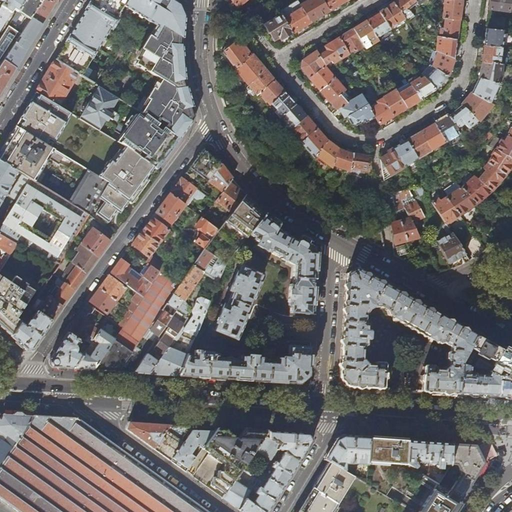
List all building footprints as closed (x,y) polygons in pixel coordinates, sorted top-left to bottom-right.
[(0,0),(4,2),(0,7),(0,39),(4,32),(0,30),(12,12),(16,15),(17,12),(25,0),(0,0)] [(25,0),(17,12),(30,21),(32,19),(43,0),(25,0)] [(43,0),(32,19),(41,25),(54,4),(56,0),(43,0)] [(91,0),(82,16),(62,49),(55,60),(77,73),(81,76),(91,59),(92,60),(110,30),(112,31),(119,20),(116,18),(123,6),(156,26),(135,60),(138,62),(136,65),(162,81),(156,90),(153,89),(147,99),(150,101),(143,113),(179,139),(184,132),(196,116),(194,109),(191,101),(189,91),(187,84),(185,70),(184,63),(184,57),(183,43),(184,30),(185,16),(180,5),(177,4),(178,3),(173,0),(91,0)] [(279,11),(282,15),(293,33),(302,28),(311,22),(300,5),(297,0),(279,11)] [(309,0),(300,5),(311,22),(320,17),(329,11),(322,0),(309,0)] [(322,0),(329,11),(338,6),(347,0),(322,0)] [(402,15),(416,3),(413,0),(398,0),(394,4),(402,15)] [(460,11),(460,0),(443,0),(442,18),(444,18),(459,20),(460,11)] [(511,0),(493,0),(493,10),(511,12),(511,10),(511,0)] [(386,9),(380,13),(388,27),(404,18),(402,15),(394,4),(386,9)] [(372,18),(366,21),(376,38),(390,29),(388,27),(380,13),(372,18)] [(287,37),(293,33),(282,15),(266,25),(266,26),(266,29),(269,34),(271,34),(274,40),(276,39),(278,40),(279,40),(282,40),(287,37)] [(457,31),(459,20),(444,18),(443,29),(440,29),(438,37),(456,40),(457,31)] [(41,25),(32,19),(30,21),(21,35),(25,37),(23,41),(21,40),(19,42),(20,42),(20,43),(21,43),(18,47),(14,45),(4,61),(15,68),(27,49),(41,25)] [(361,25),(354,29),(363,45),(365,49),(378,41),(376,38),(366,21),(361,25)] [(8,27),(4,32),(0,39),(0,66),(4,61),(14,45),(21,35),(8,27)] [(483,46),(494,47),(501,47),(503,30),(485,28),(485,32),(483,46)] [(344,35),(339,38),(349,54),(363,45),(354,29),(344,35)] [(455,48),(456,40),(438,37),(437,52),(438,52),(454,59),(455,48)] [(326,46),(317,52),(321,57),(326,66),(331,62),(333,64),(349,54),(339,38),(326,46)] [(235,69),(251,55),(244,47),(239,40),(222,53),(235,69)] [(494,54),(494,47),(483,46),(482,50),(480,61),(497,63),(498,54),(494,54)] [(315,61),(321,57),(317,52),(310,56),(304,61),(303,67),(311,79),(321,70),(315,61)] [(450,68),(454,59),(438,52),(432,67),(434,68),(447,77),(450,68)] [(257,62),(251,55),(235,69),(248,83),(265,69),(258,61),(257,62)] [(58,106),(77,73),(55,60),(44,78),(36,92),(58,106)] [(0,93),(5,85),(15,68),(4,61),(0,66),(0,93)] [(501,63),(497,63),(480,61),(479,66),(476,78),(496,82),(497,82),(501,63)] [(325,67),(321,70),(311,79),(316,84),(321,90),(334,79),(325,67)] [(440,85),(447,77),(434,68),(424,77),(435,90),(440,85)] [(270,75),(265,69),(248,83),(258,95),(260,92),(274,80),(270,75)] [(409,83),(412,87),(420,99),(427,94),(435,90),(424,77),(423,77),(420,79),(419,77),(409,83)] [(487,101),(496,82),(476,78),(474,83),(471,93),(487,101)] [(334,79),(321,90),(325,96),(331,102),(344,91),(346,89),(344,86),(342,88),(334,79)] [(279,86),(274,80),(260,92),(270,105),(272,104),(285,92),(279,86)] [(113,112),(120,100),(98,86),(79,119),(101,132),(109,118),(114,122),(119,115),(113,112)] [(412,87),(398,94),(406,107),(413,103),(420,99),(412,87)] [(382,98),(383,99),(393,116),(400,111),(406,107),(398,94),(396,90),(382,98)] [(344,91),(331,102),(337,110),(339,108),(344,117),(347,116),(367,104),(361,95),(352,100),(344,91)] [(70,113),(58,106),(36,92),(26,107),(19,118),(15,126),(45,145),(48,141),(53,143),(70,113)] [(291,99),(285,92),(272,104),(282,116),(295,104),(291,99)] [(491,103),(487,101),(471,93),(466,98),(460,105),(470,113),(478,121),(491,103)] [(378,105),(370,109),(375,117),(379,124),(386,120),(393,116),(383,99),(377,102),(378,105)] [(301,111),(295,104),(282,116),(292,128),(293,127),(306,116),(301,111)] [(370,109),(367,104),(347,116),(351,123),(356,125),(364,120),(365,123),(375,117),(370,109)] [(462,119),(470,113),(460,105),(455,110),(448,116),(457,130),(465,122),(462,119)] [(237,109),(240,116),(245,113),(242,106),(237,109)] [(167,157),(179,139),(143,113),(142,113),(140,117),(139,116),(119,143),(125,147),(157,170),(167,157)] [(311,122),(306,116),(293,127),(304,138),(316,128),(311,122)] [(441,120),(434,124),(445,141),(459,133),(457,130),(448,116),(441,120)] [(427,128),(420,133),(431,150),(445,141),(434,124),(427,128)] [(45,145),(15,126),(5,142),(0,150),(0,161),(17,172),(22,175),(32,181),(51,149),(45,145)] [(319,132),(316,128),(304,138),(300,142),(313,158),(315,155),(326,140),(319,132)] [(413,137),(406,141),(417,159),(431,151),(431,150),(420,133),(413,137)] [(511,137),(508,135),(504,142),(502,140),(496,148),(511,157),(511,137)] [(332,144),(326,140),(315,155),(332,167),(333,165),(339,149),(332,144)] [(398,145),(392,149),(404,168),(406,171),(420,163),(417,159),(406,141),(398,145)] [(136,198),(157,170),(125,147),(113,163),(110,161),(97,178),(107,184),(98,199),(103,202),(95,214),(108,224),(117,213),(119,214),(128,203),(131,205),(136,198)] [(193,162),(185,172),(203,187),(208,181),(221,164),(211,149),(204,148),(193,162)] [(505,174),(511,163),(511,157),(496,148),(491,155),(492,156),(488,162),(490,164),(505,174)] [(347,152),(339,149),(333,165),(350,171),(353,154),(347,152)] [(388,154),(380,159),(389,177),(393,185),(403,179),(398,171),(404,168),(392,149),(389,150),(386,152),(388,154)] [(361,156),(353,154),(350,171),(363,174),(364,171),(367,171),(369,158),(361,156)] [(389,177),(380,159),(383,180),(389,177)] [(9,186),(17,172),(0,161),(0,234),(16,245),(18,242),(58,264),(63,255),(64,254),(84,221),(88,216),(70,204),(32,181),(22,175),(0,210),(0,204),(1,203),(0,202),(0,196),(3,198),(9,189),(9,186)] [(208,181),(221,191),(231,179),(225,171),(221,164),(208,181)] [(490,191),(505,174),(490,164),(485,171),(487,172),(479,182),(490,191)] [(89,172),(70,204),(88,216),(98,199),(107,184),(97,178),(89,172)] [(183,175),(182,177),(196,188),(200,191),(203,187),(185,172),(183,175)] [(48,182),(57,187),(61,181),(52,176),(48,182)] [(196,188),(182,177),(176,185),(169,194),(183,204),(196,188)] [(475,178),(463,189),(476,203),(490,191),(479,182),(475,178)] [(231,179),(221,191),(214,200),(231,213),(245,194),(239,187),(231,179)] [(462,188),(446,198),(459,215),(476,203),(463,189),(462,188)] [(391,193),(394,204),(396,211),(405,208),(409,218),(411,221),(421,217),(423,219),(425,218),(415,199),(403,205),(402,202),(413,196),(409,189),(391,193)] [(386,205),(394,204),(391,193),(385,194),(386,205)] [(183,204),(169,194),(163,202),(155,212),(170,223),(172,220),(173,220),(176,217),(176,215),(184,204),(183,204)] [(257,205),(245,194),(231,213),(218,229),(216,232),(238,248),(249,234),(266,213),(257,205)] [(445,223),(459,215),(446,198),(441,201),(439,199),(432,203),(445,223)] [(194,210),(201,215),(205,211),(197,205),(194,210)] [(170,223),(155,212),(150,220),(142,231),(159,244),(169,230),(166,228),(170,223)] [(205,212),(201,217),(215,227),(218,223),(205,212)] [(266,213),(249,234),(254,237),(253,239),(257,242),(256,245),(269,252),(267,256),(279,262),(281,259),(293,265),(292,284),(290,284),(288,306),(291,306),(290,312),(313,314),(315,277),(318,245),(301,236),(298,240),(286,233),(277,228),(279,224),(266,213)] [(97,222),(88,216),(84,221),(93,228),(97,222)] [(215,227),(201,217),(195,227),(207,236),(209,233),(213,236),(216,232),(218,229),(215,227)] [(409,218),(399,221),(405,241),(418,237),(411,221),(409,218)] [(392,244),(405,241),(399,221),(389,224),(392,244)] [(493,245),(506,234),(495,224),(476,237),(486,250),(493,245)] [(469,261),(451,233),(443,237),(438,228),(431,231),(437,242),(448,263),(460,257),(464,263),(469,261)] [(92,230),(81,245),(98,257),(105,247),(109,241),(92,230)] [(159,244),(142,231),(135,240),(132,244),(148,257),(145,261),(150,264),(161,272),(164,273),(168,268),(151,255),(159,244)] [(0,234),(0,270),(16,245),(0,234)] [(486,250),(476,237),(463,245),(472,259),(476,256),(479,255),(486,250)] [(451,269),(448,263),(437,242),(426,247),(438,272),(442,271),(451,269)] [(73,260),(64,254),(63,255),(71,261),(86,273),(98,257),(81,245),(76,251),(78,253),(73,260)] [(180,284),(167,303),(177,310),(186,316),(189,308),(181,303),(183,300),(185,302),(204,272),(218,282),(225,264),(204,249),(180,284)] [(144,297),(161,272),(150,264),(142,276),(128,265),(121,259),(111,273),(138,292),(144,297)] [(79,282),(86,273),(71,261),(59,277),(74,289),(79,282)] [(214,333),(235,340),(238,332),(239,332),(246,315),(245,315),(252,300),(252,299),(259,283),(259,282),(262,275),(241,266),(239,272),(237,271),(229,290),(225,291),(221,301),(223,304),(215,323),(217,324),(214,333)] [(458,394),(460,364),(476,336),(465,329),(357,268),(346,274),(338,377),(347,387),(366,388),(383,389),(384,380),(386,378),(386,373),(384,372),(385,364),(383,362),(375,361),(373,363),(373,364),(366,364),(363,360),(364,347),(366,345),(367,339),(368,338),(369,337),(370,332),(369,330),(367,330),(368,324),(365,322),(366,314),(368,309),(369,309),(369,308),(373,307),(379,308),(387,312),(388,315),(399,321),(399,322),(427,338),(440,344),(443,343),(449,347),(449,351),(447,353),(446,359),(448,362),(448,367),(445,369),(436,369),(436,368),(434,366),(425,365),(423,367),(422,373),(420,375),(420,381),(422,383),(421,392),(458,394)] [(161,272),(144,297),(133,313),(121,329),(115,339),(94,370),(110,371),(118,371),(167,303),(180,284),(164,273),(161,272)] [(103,282),(99,289),(116,301),(126,288),(109,275),(103,282)] [(68,298),(74,289),(59,277),(49,292),(42,287),(41,290),(47,295),(63,305),(68,298)] [(0,281),(0,321),(2,323),(13,333),(21,321),(14,316),(31,289),(13,279),(8,286),(0,281)] [(207,294),(212,296),(217,284),(212,282),(207,294)] [(116,301),(99,289),(94,295),(89,301),(107,314),(116,301)] [(133,313),(144,297),(138,292),(132,301),(134,303),(129,310),(133,313)] [(57,313),(63,305),(47,295),(43,301),(41,300),(34,309),(37,311),(52,321),(57,313)] [(183,324),(176,333),(173,337),(148,373),(163,374),(178,375),(187,354),(209,302),(200,298),(197,300),(192,312),(194,315),(191,319),(187,317),(183,324)] [(173,317),(177,310),(167,303),(118,371),(128,372),(133,372),(167,325),(176,333),(183,324),(173,317)] [(133,313),(129,310),(118,327),(121,329),(133,313)] [(42,335),(52,321),(37,311),(31,319),(29,319),(27,320),(26,322),(26,324),(21,321),(13,333),(11,336),(19,344),(25,349),(33,348),(42,335)] [(74,323),(68,332),(84,344),(90,335),(94,339),(100,330),(96,327),(97,325),(80,313),(74,323)] [(2,323),(0,321),(0,326),(11,336),(13,333),(2,323)] [(100,330),(94,339),(93,340),(99,344),(90,357),(84,353),(82,356),(74,368),(84,369),(94,370),(115,339),(103,331),(105,329),(102,327),(100,330)] [(143,373),(148,373),(173,337),(165,331),(153,350),(155,352),(156,349),(160,352),(158,353),(156,356),(155,355),(152,359),(147,355),(135,372),(143,373)] [(84,344),(68,332),(49,360),(52,367),(62,367),(74,368),(82,356),(77,351),(77,350),(77,349),(77,348),(76,347),(77,345),(86,351),(88,347),(84,344)] [(488,343),(476,336),(460,364),(471,366),(488,371),(489,371),(502,350),(488,343)] [(187,354),(178,375),(198,377),(215,378),(234,379),(252,380),(288,383),(299,383),(309,375),(310,361),(311,347),(289,345),(288,357),(274,356),(275,349),(263,348),(262,357),(257,356),(257,355),(248,355),(247,356),(241,355),(240,359),(217,358),(218,354),(210,353),(210,352),(201,351),(201,352),(197,352),(197,350),(194,350),(194,357),(193,357),(187,354)] [(511,356),(502,350),(489,371),(497,376),(496,396),(505,397),(511,397),(511,356)] [(471,366),(460,364),(458,394),(476,395),(496,396),(497,376),(489,371),(488,371),(487,377),(481,376),(481,373),(477,373),(477,376),(470,376),(471,366)] [(30,415),(3,413),(0,417),(0,467),(34,416),(30,415)] [(207,511),(77,417),(34,416),(0,467),(0,498),(19,511),(207,511)] [(163,434),(169,425),(153,424),(128,422),(126,429),(139,439),(153,449),(157,443),(152,439),(157,434),(163,434)] [(189,426),(169,425),(163,434),(157,443),(153,449),(171,462),(174,464),(185,472),(196,457),(191,454),(195,449),(196,450),(198,447),(196,446),(197,445),(202,448),(217,428),(195,426),(189,426)] [(247,430),(217,428),(202,448),(224,463),(223,470),(219,470),(217,477),(214,477),(212,485),(225,493),(233,480),(255,449),(264,435),(265,431),(247,430)] [(270,431),(265,431),(264,435),(255,449),(270,459),(273,455),(279,445),(269,438),(270,431)] [(291,433),(270,431),(269,438),(279,445),(273,455),(276,455),(279,450),(285,450),(283,453),(299,462),(305,451),(312,440),(308,434),(291,433)] [(368,462),(369,438),(364,438),(342,436),(336,440),(331,448),(324,460),(328,462),(344,472),(345,464),(367,465),(368,462)] [(386,439),(369,438),(368,462),(406,464),(408,441),(386,439)] [(406,464),(416,471),(421,463),(425,463),(424,471),(422,474),(438,483),(442,477),(448,468),(448,464),(451,444),(442,443),(412,441),(408,441),(406,464)] [(466,445),(451,444),(448,464),(456,464),(460,473),(458,476),(456,475),(454,478),(456,479),(453,483),(442,477),(438,483),(449,490),(462,498),(473,481),(484,463),(476,445),(466,445)] [(291,475),(299,462),(283,453),(282,455),(277,463),(270,459),(260,475),(283,488),(291,475)] [(354,477),(344,472),(328,462),(317,479),(312,488),(337,504),(354,477)] [(267,511),(274,501),(283,488),(260,475),(250,491),(257,495),(252,505),(262,511),(267,511)] [(242,486),(233,480),(225,493),(222,498),(230,503),(239,509),(245,500),(250,491),(247,489),(247,488),(243,485),(242,486)] [(331,511),(337,504),(312,488),(303,504),(298,511),(331,511)] [(452,511),(462,498),(449,490),(446,495),(443,494),(442,495),(432,489),(418,511),(452,511)] [(262,511),(252,505),(245,500),(239,509),(238,510),(241,511),(262,511)]
